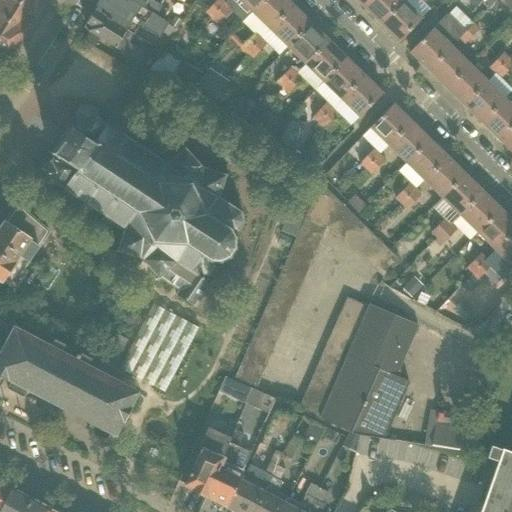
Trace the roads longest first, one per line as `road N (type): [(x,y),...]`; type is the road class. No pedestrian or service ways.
road 1 (residential): [(320,0),(511,187)]
road 2 (residential): [(0,112),(71,0)]
road 3 (residential): [(113,511),(0,450)]
